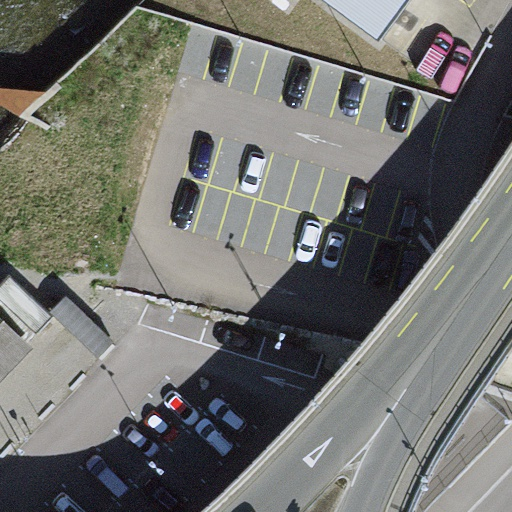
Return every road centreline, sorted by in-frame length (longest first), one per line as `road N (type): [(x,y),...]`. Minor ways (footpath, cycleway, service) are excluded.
road 1 (residential): [(315,511),(511,226)]
road 2 (residential): [(511,50),(463,150),(456,266),(511,302)]
